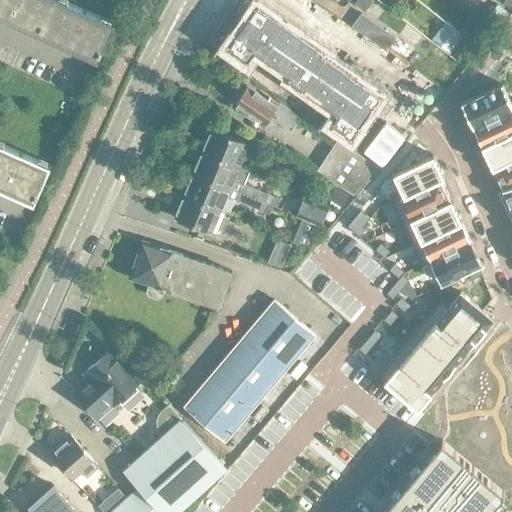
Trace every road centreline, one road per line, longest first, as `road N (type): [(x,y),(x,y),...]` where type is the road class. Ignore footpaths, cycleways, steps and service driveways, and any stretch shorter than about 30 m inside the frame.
road 1 (tertiary): [(0,403),(154,57)]
road 2 (residential): [(277,0),(449,128),(511,274)]
road 3 (unknown): [(24,347),(122,448)]
